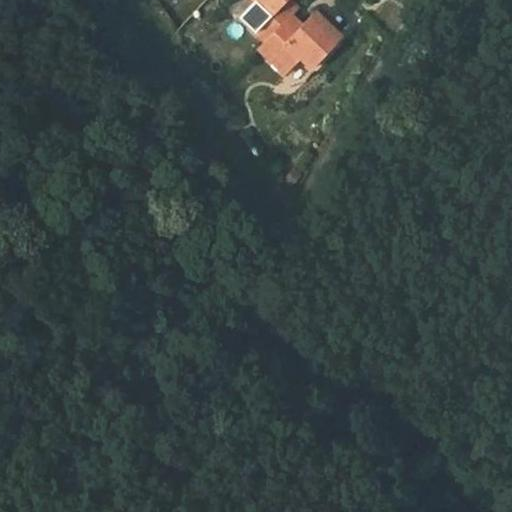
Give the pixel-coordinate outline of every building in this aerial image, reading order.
[(254,0),(255,0),(240,17),(266,41),(286,20),(292,13),(293,13),(283,3),(285,0),(254,0)] [(288,0),(285,0),(283,3),(293,13),(297,8),(288,0)] [(266,41),(259,48),(285,73),(300,57),(311,68),(341,36),(315,11),(303,24),(297,30),(286,20),(266,41)] [(292,13),(286,20),(297,30),(303,24),(292,13)] [(293,169),(285,179),(293,185),(301,175),(293,169)]
